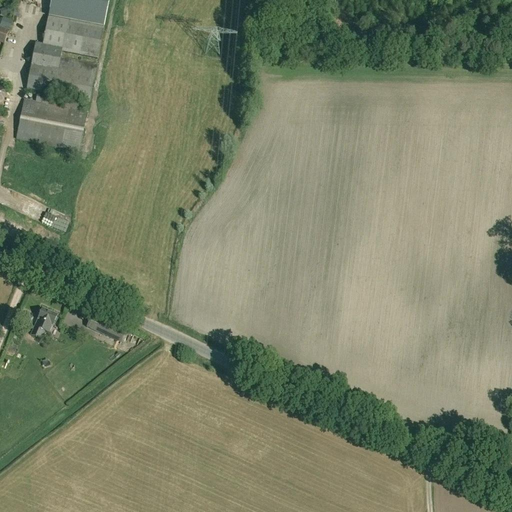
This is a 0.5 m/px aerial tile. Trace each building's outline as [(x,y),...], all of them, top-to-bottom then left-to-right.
[(51,0),(48,17),(104,28),(109,0),(51,0)] [(97,66),(61,59),(62,52),(98,60),(105,29),(49,19),(43,46),(36,45),(27,91),(90,103),(97,66)] [(0,28),(0,42),(5,44),(9,32),(0,28)] [(18,140),(80,152),(88,112),(78,111),(80,103),(38,95),(36,103),(25,101),(18,140)] [(45,212),(49,210),(47,206),(39,211),(44,218),(47,216),(45,212)] [(37,338),(37,337),(39,338),(41,337),(43,337),(45,336),(46,334),(47,333),(50,335),(58,316),(43,310),(32,337),(37,338)] [(22,320),(30,323),(32,318),(25,315),(22,320)] [(88,326),(121,342),(126,333),(92,316),(88,326)]
